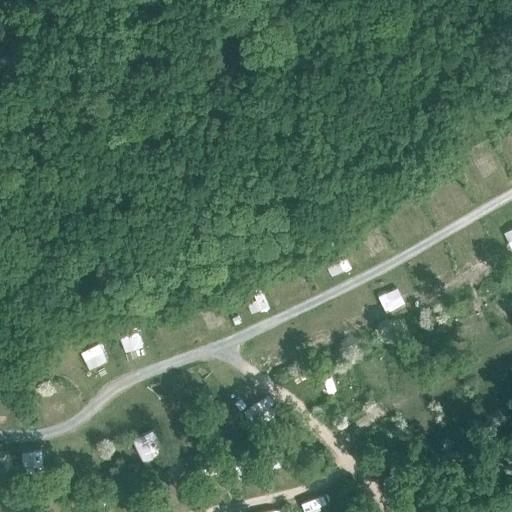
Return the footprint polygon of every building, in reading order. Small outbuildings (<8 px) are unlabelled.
[(486,180),(499,174),(492,158),(478,165),(486,180)] [(453,197),(432,207),(439,220),(459,210),(453,197)] [(374,254),(390,246),(384,232),(367,239),(374,254)] [(470,247),(476,263),(497,254),(490,239),(470,247)] [(417,270),(426,285),(444,275),(435,259),(417,270)] [(287,290),(308,283),(303,269),(282,276),(287,290)] [(380,290),(386,307),(403,301),(397,283),(380,290)] [(357,306),(365,326),(381,320),(373,300),(357,306)] [(322,346),(338,339),(329,319),(313,327),(322,346)] [(122,329),(128,348),(146,342),(140,323),(122,329)] [(83,348),(89,366),(109,360),(103,342),(83,348)] [(151,468),(168,458),(151,428),(134,437),(151,468)]
